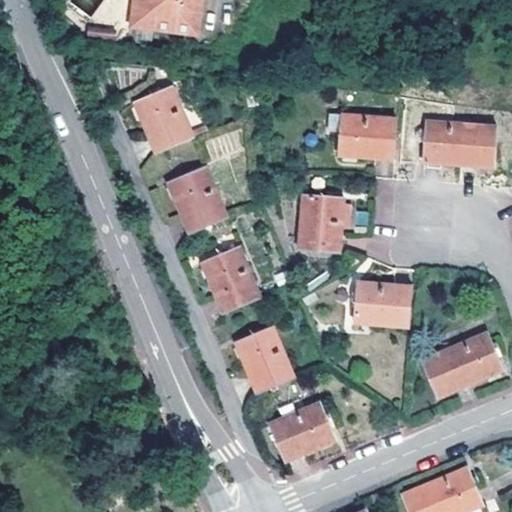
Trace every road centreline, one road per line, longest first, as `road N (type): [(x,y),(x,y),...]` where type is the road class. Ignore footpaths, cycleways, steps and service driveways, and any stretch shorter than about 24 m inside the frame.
road 1 (tertiary): [(197,423),(16,0)]
road 2 (residential): [(240,471),(245,435),(110,110)]
road 3 (residential): [(266,511),(511,410)]
